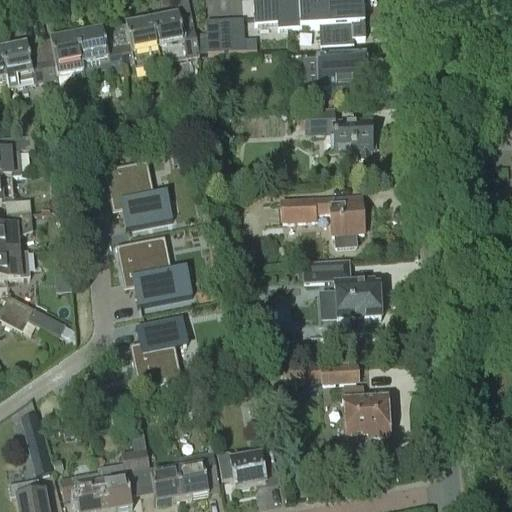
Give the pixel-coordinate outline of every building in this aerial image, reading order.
[(297,3),(252,6),(253,28),(276,27),(277,33),(318,31),(326,30),(324,6),(326,6),(325,0),(303,0),(297,0),(297,3)] [(364,43),(361,0),(338,0),(339,5),(326,6),(324,6),(326,30),(318,31),(319,52),(352,50),(352,44),(364,43)] [(177,19),(151,24),(160,70),(198,63),(197,56),(193,35),(181,38),(177,19)] [(244,56),(242,23),(229,24),(231,56),(244,56)] [(128,48),(117,50),(121,72),(133,69),(134,75),(160,70),(151,24),(125,29),(128,48)] [(231,56),(229,24),(217,25),(219,57),(231,56)] [(219,57),(217,25),(204,25),(207,58),(219,57)] [(101,34),(75,39),(81,68),(84,82),(84,83),(102,79),(101,75),(121,72),(117,50),(105,53),(101,34)] [(52,63),(41,65),(45,85),(57,83),(57,81),(72,78),(74,84),(84,82),(81,68),(75,39),(49,44),(52,63)] [(8,52),(0,53),(0,57),(5,83),(7,93),(45,85),(41,65),(29,67),(25,46),(8,49),(8,52)] [(309,109),(353,106),(352,86),(371,85),(369,59),(319,62),(320,92),(308,93),(309,109)] [(332,115),(304,116),(306,144),(333,143),(334,157),(358,156),(358,164),(370,163),(370,156),(371,155),(370,127),(332,129),(332,115)] [(0,148),(1,157),(0,156),(0,182),(11,182),(25,181),(23,155),(38,154),(37,141),(0,143),(0,148)] [(146,166),(103,175),(103,177),(105,176),(109,195),(112,210),(121,208),(123,215),(125,230),(126,232),(124,233),(124,234),(172,225),(171,223),(169,224),(167,214),(166,208),(164,200),(165,200),(164,198),(151,200),(146,179),(144,168),(146,168),(146,166)] [(236,178),(212,181),(214,199),(238,196),(236,178)] [(11,182),(0,182),(0,208),(5,208),(5,220),(30,218),(29,206),(13,207),(11,182)] [(356,201),(281,206),(282,228),(314,226),(314,219),(329,218),(331,240),(333,240),(334,252),(336,253),(354,252),(356,250),(355,238),(363,238),(361,206),(357,206),(356,201)] [(0,258),(17,257),(16,242),(31,236),(31,230),(30,218),(5,220),(6,232),(0,232),(0,258)] [(163,243),(114,252),(115,254),(116,253),(120,273),(123,287),(130,286),(133,285),(134,292),(138,310),(136,310),(136,312),(191,300),(191,299),(189,299),(187,290),(186,284),(184,276),(184,273),(181,274),(168,276),(165,261),(164,255),(162,244),(164,244),(163,243)] [(254,254),(238,255),(238,268),(255,268),(254,254)] [(17,257),(0,258),(0,284),(19,283),(17,257)] [(326,268),(301,270),(303,289),(327,287),(326,268)] [(348,286),(333,287),(334,299),(336,327),(349,326),(349,337),(369,335),(368,325),(380,324),(377,289),(373,290),(372,284),(348,286)] [(7,302),(1,313),(27,326),(59,341),(65,331),(7,302)] [(1,313),(0,314),(0,326),(21,337),(27,326),(1,313)] [(141,358),(132,359),(135,374),(139,393),(137,393),(137,395),(179,386),(180,386),(180,385),(178,385),(176,375),(172,353),(185,350),(184,348),(180,324),(182,324),(181,323),(134,332),(134,333),(136,333),(137,336),(141,357),(141,358)] [(303,369),(263,371),(263,382),(304,380),(303,369)] [(356,370),(321,372),(321,384),(322,388),(336,387),(357,386),(356,374),(356,370)] [(362,391),(341,392),(342,405),(343,405),(346,455),(370,453),(369,445),(387,444),(385,404),(363,405),(362,391)] [(51,476),(41,440),(25,444),(35,480),(51,476)] [(228,457),(216,460),(221,486),(233,483),(235,494),(264,488),(261,470),(272,467),(268,443),(256,446),(258,459),(231,464),(230,460),(228,457)] [(145,454),(132,456),(136,476),(149,474),(145,454)] [(96,475),(99,488),(103,511),(130,511),(125,478),(136,476),(132,456),(120,458),(123,470),(96,475)] [(201,469),(175,474),(181,504),(207,499),(204,480),(215,478),(211,457),(199,459),(201,469)] [(175,474),(149,479),(155,509),(181,504),(175,474)] [(71,483),(59,485),(63,506),(75,503),(76,511),(103,511),(99,488),(73,493),(71,483)] [(37,486),(8,490),(10,501),(16,500),(17,511),(46,511),(43,495),(40,496),(38,485),(37,486)]
